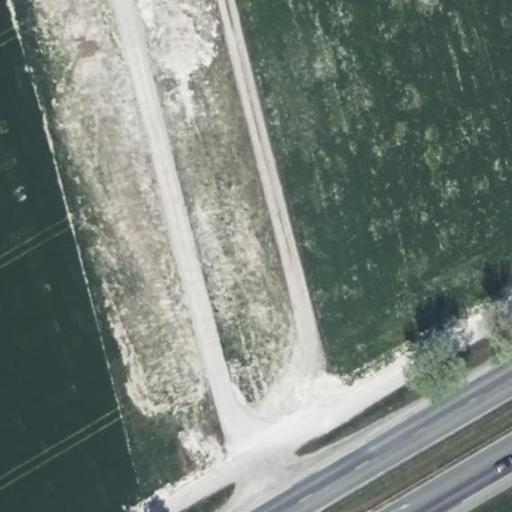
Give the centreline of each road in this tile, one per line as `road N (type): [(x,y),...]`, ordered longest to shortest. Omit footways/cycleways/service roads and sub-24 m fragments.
road 1 (track): [(117,0),(215,376),(246,460)]
road 2 (unclassified): [(511,304),(246,460),(275,511)]
road 3 (primary): [(511,378),(285,511)]
